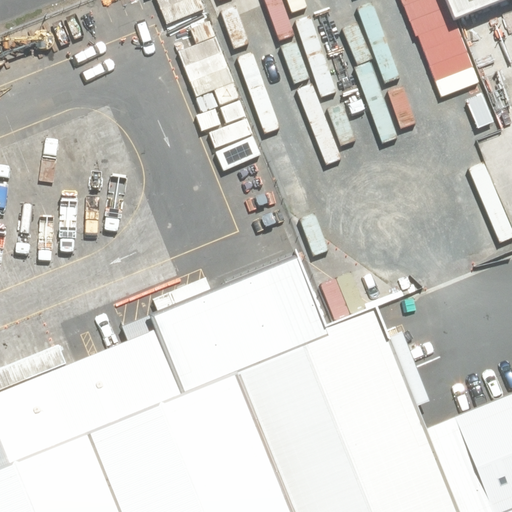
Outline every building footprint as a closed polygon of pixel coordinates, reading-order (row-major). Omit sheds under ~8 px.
[(196,0),(220,55),(238,47),(225,15),(260,0),(196,0)] [(511,0),(464,0),(476,28),(511,12),(511,0)] [(446,54),(434,23),(395,39),(437,140),(489,119),(459,48),(446,54)] [(268,139),(356,102),(337,58),(249,95),(268,139)] [(356,102),(268,139),(291,193),(379,155),(356,102)] [(111,280),(127,322),(214,288),(197,246),(111,280)] [(387,302),(0,460),(0,511),(509,511),(511,511),(511,391),(436,422),(387,302)]
